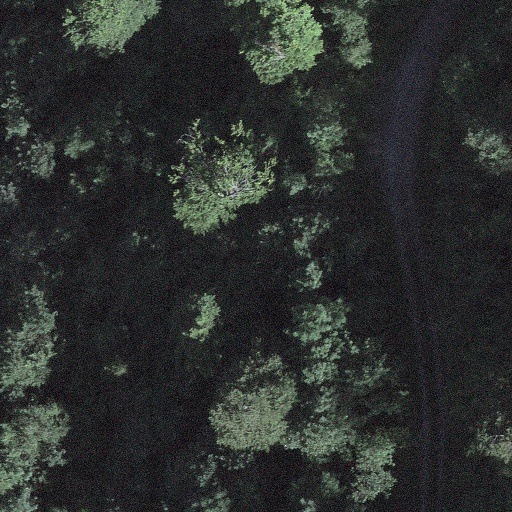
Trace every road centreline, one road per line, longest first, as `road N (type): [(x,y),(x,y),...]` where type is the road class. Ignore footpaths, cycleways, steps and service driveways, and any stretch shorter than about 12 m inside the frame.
road 1 (track): [(409,177),(427,511)]
road 2 (track): [(450,0),(420,59),(409,177)]
